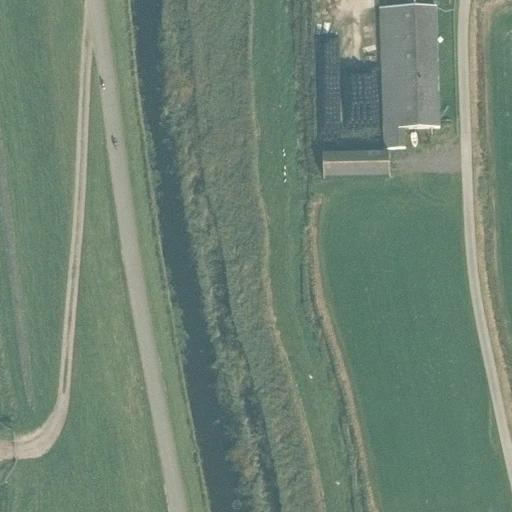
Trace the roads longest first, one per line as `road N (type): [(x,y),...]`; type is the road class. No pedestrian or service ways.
road 1 (unclassified): [(178,511),(92,0)]
road 2 (unclassified): [(511,469),(469,238),(464,0)]
